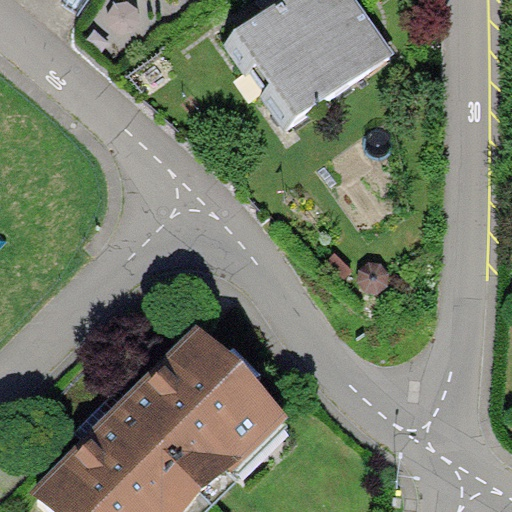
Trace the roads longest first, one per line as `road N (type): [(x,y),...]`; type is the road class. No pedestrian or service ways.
road 1 (residential): [(476,0),(480,230),(460,446)]
road 2 (residential): [(460,446),(204,195)]
road 3 (residential): [(0,397),(204,195)]
road 4 (residential): [(204,195),(0,24)]
